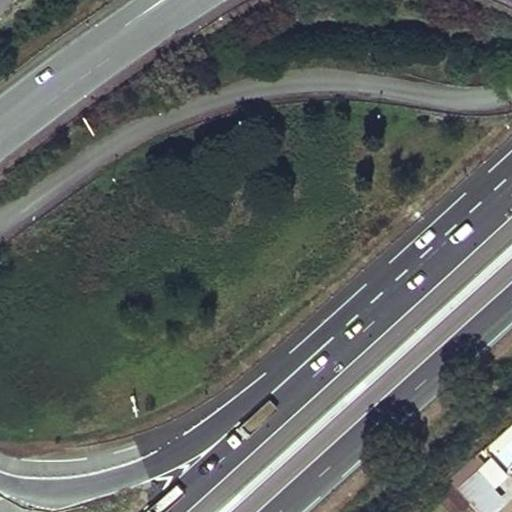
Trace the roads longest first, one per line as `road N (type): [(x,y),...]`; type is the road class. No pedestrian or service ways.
road 1 (primary): [(370,310),(214,427),(130,473),(67,488),(0,475)]
road 2 (primary): [(282,511),(511,304)]
road 3 (primary): [(370,310),(149,511)]
road 4 (primary): [(511,184),(370,310)]
road 5 (tertiary): [(0,131),(139,20)]
